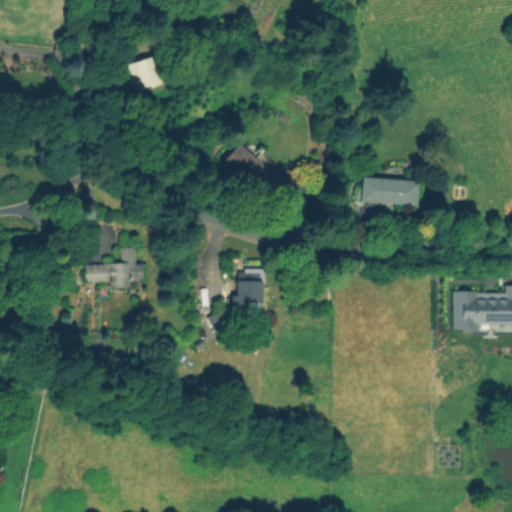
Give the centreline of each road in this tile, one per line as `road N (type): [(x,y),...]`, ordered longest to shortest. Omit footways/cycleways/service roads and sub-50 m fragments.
road 1 (residential): [(511,244),(330,251),(266,240),(163,196),(130,167),(102,120),(92,73),(101,0)]
road 2 (residential): [(92,73),(40,274),(0,329)]
